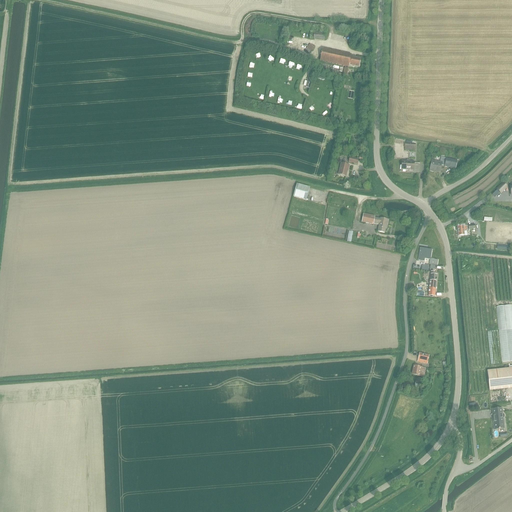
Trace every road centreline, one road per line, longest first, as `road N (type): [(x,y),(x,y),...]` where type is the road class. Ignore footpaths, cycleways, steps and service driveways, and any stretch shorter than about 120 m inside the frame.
road 1 (tertiary): [(453,420),(459,362),(449,253),(422,203)]
road 2 (tertiary): [(422,203),(383,177),(378,158),(382,0)]
road 3 (track): [(39,0),(247,40)]
road 4 (tertiary): [(343,511),(405,475),(453,420)]
